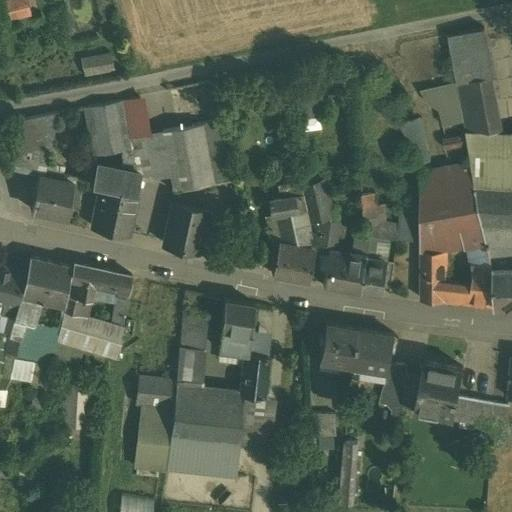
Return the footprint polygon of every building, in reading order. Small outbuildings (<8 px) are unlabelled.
[(2,0),(7,20),(31,16),(28,0),(2,0)] [(445,32),(455,81),(485,76),(493,74),(485,25),(445,32)] [(81,58),(84,74),(113,69),(110,53),(81,58)] [(303,104),(297,105),(298,119),(319,117),(310,59),(296,62),(303,104)] [(463,120),(471,162),(487,243),(491,263),(506,262),(511,261),(511,243),(510,235),(511,234),(511,131),(496,134),(485,76),(455,81),(463,120)] [(463,120),(455,81),(418,88),(425,104),(438,110),(440,124),(463,120)] [(82,102),(93,158),(108,154),(110,166),(130,163),(131,170),(141,172),(140,176),(167,172),(171,190),(193,185),(182,126),(147,131),(136,92),(82,102)] [(57,109),(15,112),(9,164),(37,173),(43,175),(57,109)] [(420,115),(402,123),(413,149),(431,142),(420,115)] [(218,119),(182,126),(193,185),(232,177),(218,119)] [(93,158),(80,158),(80,175),(92,176),(93,158)] [(471,162),(415,167),(416,204),(417,244),(418,249),(446,249),(464,242),(465,247),(487,243),(471,162)] [(110,166),(96,163),(91,183),(101,185),(101,184),(137,192),(140,176),(141,172),(131,170),(110,166)] [(76,175),(62,172),(61,179),(75,182),(76,175)] [(43,175),(37,173),(30,208),(67,216),(75,182),(61,179),(43,175)] [(301,189),(307,219),(320,219),(335,221),(324,175),(299,179),(301,189)] [(275,184),(276,194),(292,190),(301,189),(299,179),(275,184)] [(128,234),(137,192),(101,184),(101,185),(93,226),(128,234)] [(301,189),(292,190),(293,196),(272,199),(269,200),(272,215),(266,216),(272,244),(278,245),(279,242),(314,249),(307,219),(301,189)] [(370,225),(369,238),(391,241),(417,244),(416,204),(398,204),(398,221),(385,222),(384,202),(376,203),(375,190),(360,192),(362,224),(370,225)] [(205,210),(173,203),(164,243),(196,251),(199,236),(205,210)] [(217,212),(205,210),(199,236),(212,238),(217,212)] [(335,221),(320,219),(315,250),(321,268),(325,269),(328,252),(331,252),(335,221)] [(369,238),(367,258),(388,261),(391,241),(369,238)] [(314,249),(279,242),(278,245),(272,274),(308,281),(315,250),(314,249)] [(487,243),(465,247),(468,266),(472,265),(491,263),(487,243)] [(446,249),(418,249),(420,298),(456,302),(457,301),(459,281),(446,280),(446,249)] [(331,252),(328,252),(325,269),(323,285),(363,290),(367,258),(331,252)] [(70,265),(29,255),(25,271),(19,295),(12,317),(8,332),(20,335),(23,320),(29,322),(35,302),(32,300),(33,294),(50,298),(62,306),(70,265)] [(388,261),(367,258),(363,290),(384,293),(388,261)] [(97,265),(73,261),(67,294),(82,296),(91,298),(94,283),(117,287),(129,289),(131,273),(118,270),(97,266),(97,265)] [(511,261),(506,262),(507,274),(500,274),(503,305),(511,304),(511,261)] [(494,305),(503,305),(500,274),(507,274),(506,262),(491,263),(491,267),(492,266),(494,305)] [(491,263),(472,265),(473,275),(472,283),(471,303),(494,305),(492,266),(491,267),(491,263)] [(13,268),(0,264),(0,302),(3,303),(13,268)] [(3,303),(2,304),(0,313),(0,329),(8,332),(12,317),(19,295),(25,271),(13,268),(3,303)] [(472,283),(459,281),(457,301),(471,303),(472,283)] [(124,328),(129,289),(117,287),(110,326),(121,327),(124,328)] [(82,296),(67,294),(56,350),(72,353),(82,296)] [(72,353),(56,350),(53,364),(78,371),(82,347),(120,360),(121,327),(110,326),(87,315),(91,298),(82,296),(72,353)] [(255,303),(225,298),(219,348),(248,352),(252,328),(255,303)] [(209,311),(184,307),(183,320),(207,323),(209,311)] [(58,328),(33,321),(32,323),(29,322),(23,320),(20,335),(16,354),(52,360),(54,350),(58,328)] [(207,323),(183,320),(180,355),(203,357),(207,323)] [(358,329),(324,323),(318,360),(342,364),(352,366),(358,329)] [(252,328),(248,352),(244,385),(243,395),(263,397),(271,330),(252,328)] [(42,410),(52,360),(16,354),(20,335),(8,332),(0,329),(0,406),(1,407),(6,381),(33,386),(29,407),(42,410)] [(395,335),(358,329),(352,366),(352,368),(389,373),(395,335)] [(203,357),(180,355),(177,377),(170,435),(207,439),(204,466),(239,470),(242,442),(270,445),(275,398),(263,397),(243,395),(244,385),(200,380),(203,357)] [(464,368),(424,361),(415,408),(455,416),(464,368)] [(407,364),(394,363),(390,388),(405,390),(407,364)] [(352,366),(342,364),(338,389),(348,391),(352,368),(352,366)] [(170,435),(177,377),(138,375),(135,406),(142,407),(134,467),(165,470),(170,435)] [(90,381),(61,379),(61,397),(53,398),(53,408),(58,407),(59,425),(89,425),(90,381)] [(316,412),(316,446),(335,446),(335,412),(316,412)] [(119,511),(156,511),(157,495),(121,493),(119,511)]
